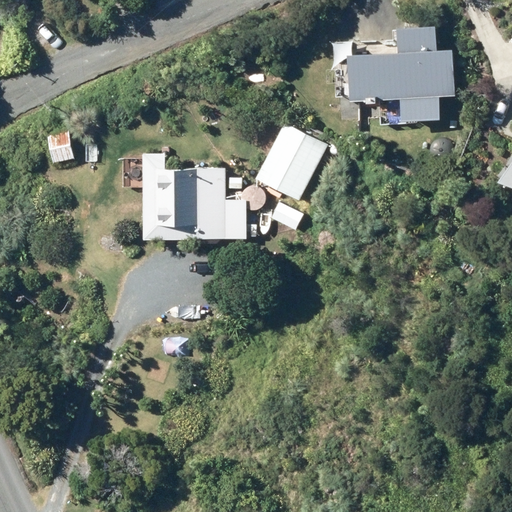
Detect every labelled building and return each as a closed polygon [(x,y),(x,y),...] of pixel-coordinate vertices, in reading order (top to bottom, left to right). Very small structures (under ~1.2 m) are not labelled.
[(396,19),(396,43),(348,43),(348,91),(380,91),(380,120),(416,120),(415,114),(437,114),(437,90),(455,90),(455,42),(435,42),(434,19),(396,19)] [(327,140),(283,118),(255,173),(299,195),(327,140)] [(45,129),(51,158),(73,154),(67,125),(45,129)] [(165,146),(141,146),(142,234),(245,234),(245,196),(223,196),(223,163),(165,164),(165,146)] [(303,211),(276,198),(267,217),(294,230),(303,211)]
